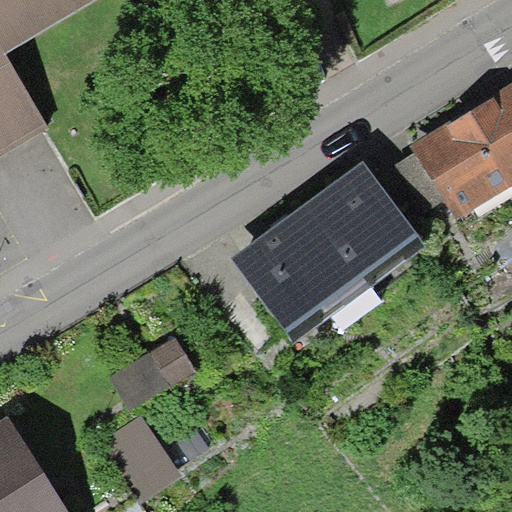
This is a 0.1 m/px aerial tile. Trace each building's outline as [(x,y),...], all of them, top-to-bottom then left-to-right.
[(0,0),(0,160),(49,131),(3,56),(96,0),(0,0)] [(511,89),(417,151),(462,220),(511,187),(511,89)] [(365,173),(242,263),(295,334),(417,243),(365,173)] [(511,229),(490,248),(506,267),(511,262),(511,229)] [(240,286),(220,303),(254,346),(275,330),(240,286)] [(169,342),(109,380),(129,411),(189,373),(169,342)] [(144,418),(70,463),(99,511),(123,511),(180,478),(144,418)] [(0,428),(0,511),(65,511),(11,421),(0,428)]
